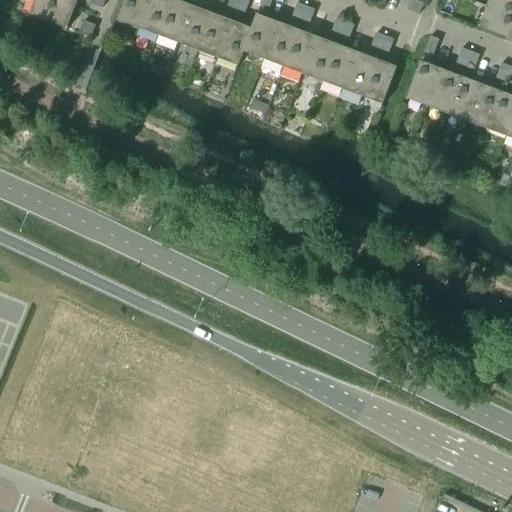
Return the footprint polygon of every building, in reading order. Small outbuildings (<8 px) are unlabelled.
[(66,29),(74,8),(51,0),(36,0),(31,16),(66,29)] [(51,0),(74,8),(77,0),(51,0)] [(102,9),(105,0),(91,0),(90,5),(102,9)] [(139,29),(149,0),(125,0),(117,21),(139,29)] [(158,36),(172,0),(171,0),(149,0),(139,29),(158,36)] [(178,44),(192,8),(172,0),(158,36),(178,44)] [(236,10),(239,0),(229,0),(227,7),(236,10)] [(245,13),(249,0),(239,0),(236,10),(245,13)] [(268,10),(272,0),(262,0),(259,7),(268,10)] [(418,16),(421,8),(423,4),(411,0),(410,0),(407,11),(418,16)] [(511,17),(511,0),(490,0),(487,8),(511,17)] [(300,22),(306,8),(297,4),(291,19),(300,22)] [(198,51),(211,15),(192,8),(178,44),(198,51)] [(309,26),(314,11),(306,8),(300,22),(309,26)] [(511,40),(511,17),(487,8),(480,28),(511,40)] [(218,59),(231,23),(211,15),(198,51),(218,59)] [(263,60),(277,24),(256,16),(251,30),(243,53),(263,60)] [(340,37),(345,23),(336,19),(331,34),(340,37)] [(90,39),(94,27),(83,23),(78,34),(90,39)] [(251,30),(231,23),(218,59),(238,66),(243,53),(251,30)] [(348,41),(354,26),(345,23),(340,37),(348,41)] [(282,68),(296,31),(277,24),(263,60),(282,68)] [(303,75),(316,39),(296,31),(282,68),(303,75)] [(379,52),(384,38),(376,34),(370,49),(379,52)] [(433,56),(439,41),(430,37),(424,52),(433,56)] [(388,56),(393,41),(384,38),(379,52),(388,56)] [(323,83),(337,47),(316,39),(303,75),(323,83)] [(343,90),(356,54),(337,47),(323,83),(343,90)] [(465,68),(470,53),(461,49),(456,64),(465,68)] [(473,71),(479,56),(470,53),(465,68),(473,71)] [(362,98),(376,61),(356,54),(343,90),(362,98)] [(383,106),(396,69),(376,61),(362,98),(383,106)] [(427,107),(441,71),(420,63),(407,99),(427,107)] [(504,83),(510,68),(501,64),(495,79),(504,83)] [(447,114),(460,78),(441,71),(427,107),(447,114)] [(466,122),(480,86),(460,78),(447,114),(466,122)] [(486,129),(500,93),(480,86),(466,122),(486,129)] [(507,137),(511,122),(511,97),(500,93),(486,129),(507,137)]
